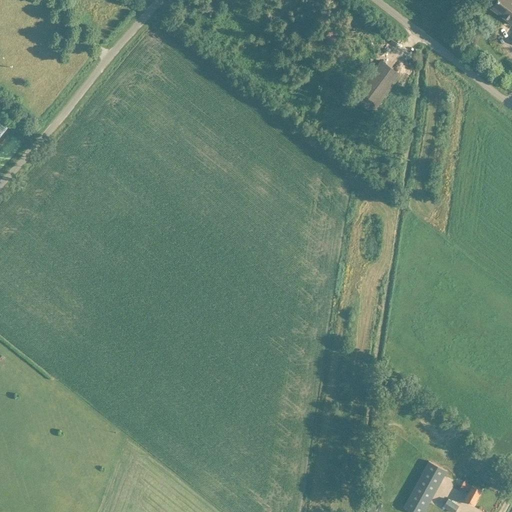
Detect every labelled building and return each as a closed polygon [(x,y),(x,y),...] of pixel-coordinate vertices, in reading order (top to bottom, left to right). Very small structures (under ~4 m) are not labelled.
[(511,0),(497,0),(491,8),(511,23),(511,0)] [(381,60),(353,97),(374,112),(401,75),(381,60)] [(0,134),(9,124),(0,116),(0,134)] [(425,511),(447,471),(429,461),(404,508),(411,511),(425,511)] [(482,490),(473,485),(472,486),(465,481),(462,487),(469,491),(464,500),(473,505),(482,490)] [(448,499),(444,506),(452,511),(454,511),(459,506),(448,499)]
